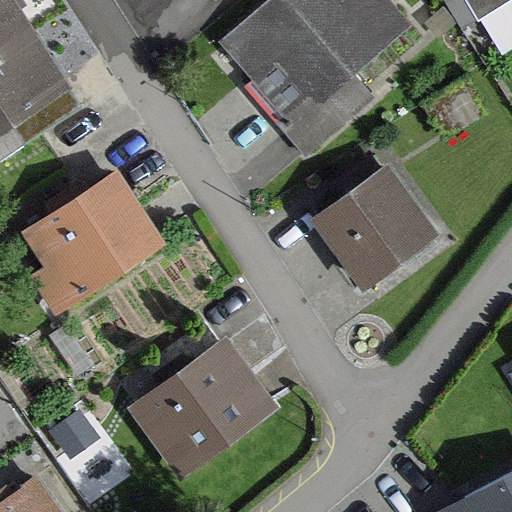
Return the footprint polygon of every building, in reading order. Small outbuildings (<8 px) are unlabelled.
[(252,77),(242,85),(301,153),(366,97),(347,75),(401,28),(376,0),(333,0),(330,3),(326,0),(267,0),(221,40),(252,77)] [(0,52),(23,38),(0,2),(0,52)] [(493,57),(485,44),(473,25),(462,31),(474,51),(482,64),(493,57)] [(0,158),(71,113),(52,84),(23,38),(0,52),(0,158)] [(500,115),(482,84),(440,108),(459,139),(500,115)] [(362,284),(428,236),(380,169),(374,174),(364,160),(344,175),(353,189),(313,218),(362,284)] [(53,309),(153,244),(109,177),(26,232),(48,265),(32,276),(53,309)] [(180,471),(264,409),(217,345),(133,406),(180,471)] [(511,511),(511,472),(438,511),(511,511)] [(0,511),(52,511),(30,479),(0,500),(0,499),(0,511)]
